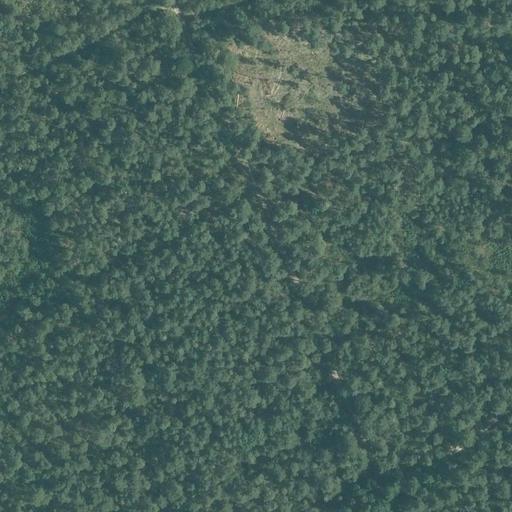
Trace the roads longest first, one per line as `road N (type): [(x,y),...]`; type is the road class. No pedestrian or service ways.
road 1 (track): [(172,0),(387,507)]
road 2 (track): [(511,406),(387,507)]
